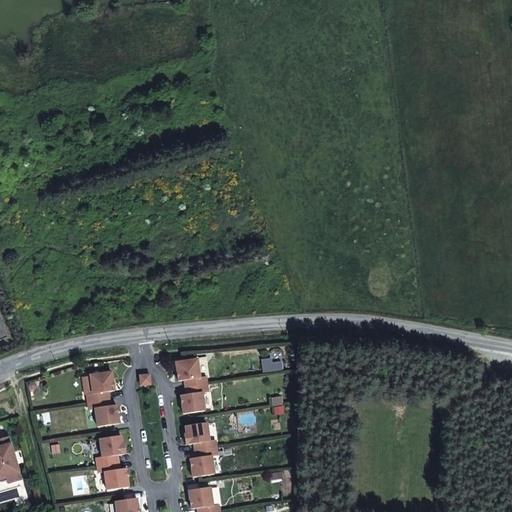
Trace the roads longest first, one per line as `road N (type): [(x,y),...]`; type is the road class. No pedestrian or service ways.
road 1 (unclassified): [(147,337),(316,324),(387,326),(511,347)]
road 2 (residential): [(147,337),(151,366),(162,376),(174,486)]
road 3 (residential): [(131,339),(128,380),(150,489)]
road 4 (unclassified): [(0,374),(131,339)]
